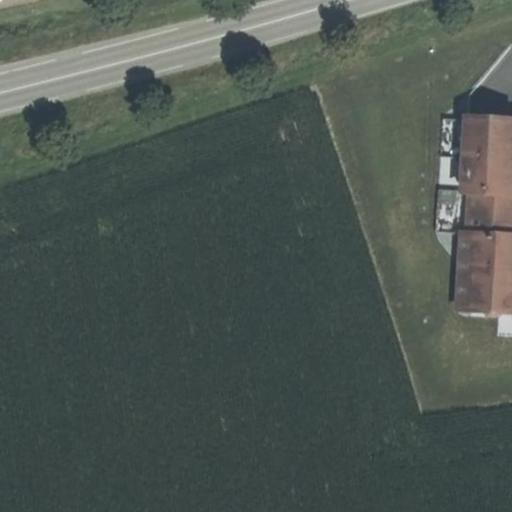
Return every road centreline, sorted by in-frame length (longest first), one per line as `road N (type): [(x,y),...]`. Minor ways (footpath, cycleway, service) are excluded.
road 1 (track): [(0,185),(511,17)]
road 2 (secondary): [(0,94),(351,0)]
